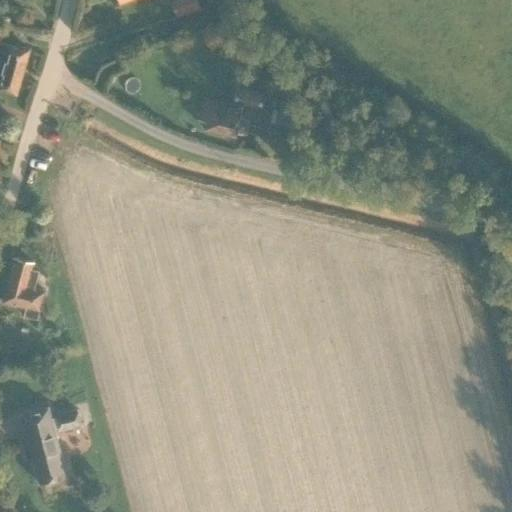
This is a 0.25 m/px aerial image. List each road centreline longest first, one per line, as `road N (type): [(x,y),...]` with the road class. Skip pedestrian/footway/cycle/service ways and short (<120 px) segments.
road 1 (unclassified): [(511,231),(193,147),(49,74)]
road 2 (unclassified): [(0,231),(49,74)]
